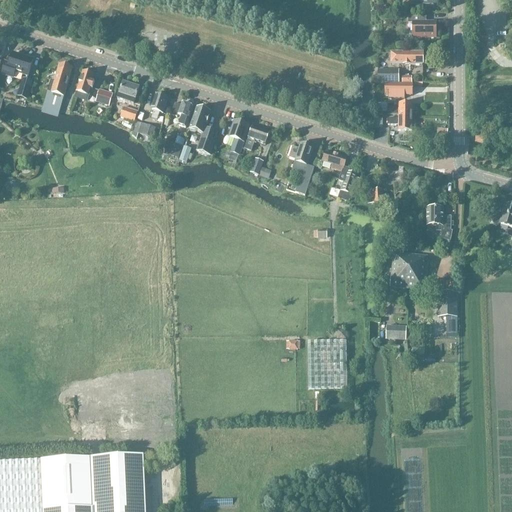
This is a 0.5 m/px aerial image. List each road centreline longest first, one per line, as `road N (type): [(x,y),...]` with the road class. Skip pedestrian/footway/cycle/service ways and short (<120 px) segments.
road 1 (unclassified): [(465,174),(0,29)]
road 2 (tertiary): [(465,174),(458,162),(456,0)]
